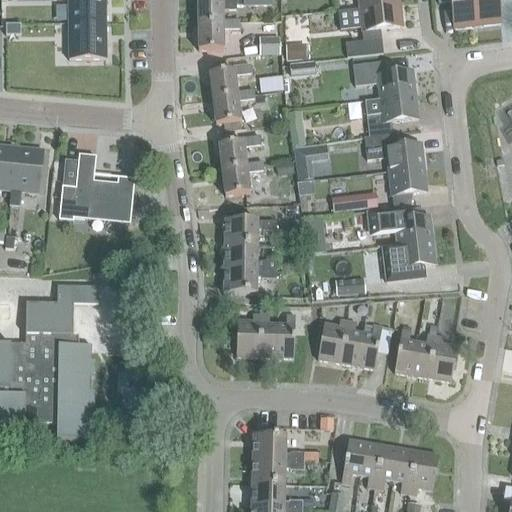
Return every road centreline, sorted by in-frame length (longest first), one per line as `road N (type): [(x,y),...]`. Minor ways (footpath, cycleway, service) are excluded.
road 1 (residential): [(470,424),(499,274),(466,208),(452,67)]
road 2 (residential): [(215,400),(199,394),(184,359),(184,256),(163,122)]
road 3 (residential): [(470,424),(308,399),(215,400)]
road 4 (residential): [(163,122),(0,107)]
road 5 (residential): [(161,0),(163,122)]
